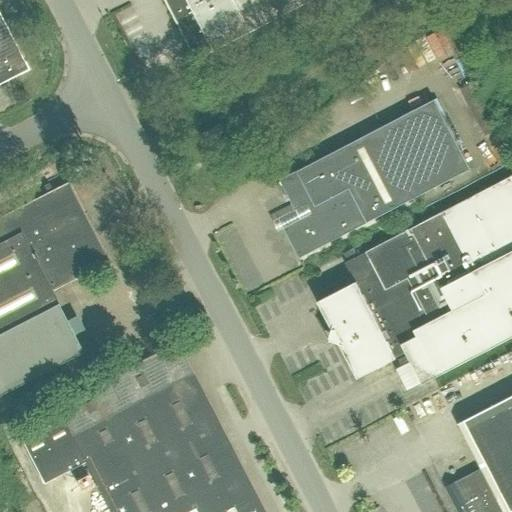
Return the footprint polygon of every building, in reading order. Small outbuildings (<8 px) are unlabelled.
[(164,0),(192,52),(191,57),(195,64),(201,66),(204,56),(310,0),(164,0)] [(0,83),(27,69),(0,17),(0,83)] [(299,257),(421,195),(472,168),(434,99),(279,180),(300,219),(284,228),(299,257)] [(352,283),(324,298),(320,300),(358,376),(406,351),(422,383),(511,337),(511,176),(367,250),(375,267),(368,270),(367,268),(349,278),(352,283)] [(0,394),(82,352),(66,322),(50,291),(106,261),(67,184),(53,192),(49,184),(44,187),(48,194),(20,208),(20,207),(0,217),(0,394)] [(264,511),(176,341),(54,404),(12,426),(13,427),(43,484),(48,481),(84,462),(109,511),(264,511)] [(511,511),(511,395),(458,423),(470,446),(481,468),(445,486),(458,511),(511,511)]
